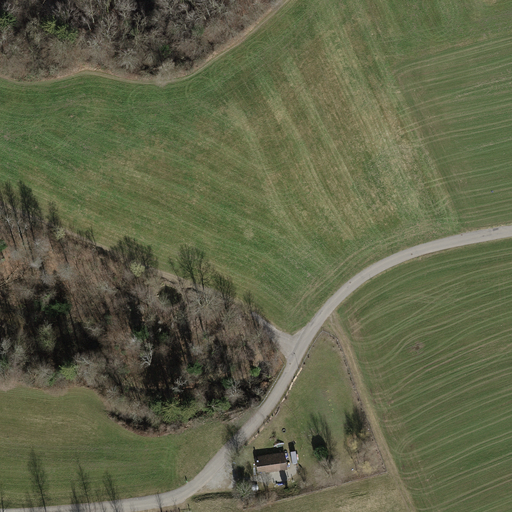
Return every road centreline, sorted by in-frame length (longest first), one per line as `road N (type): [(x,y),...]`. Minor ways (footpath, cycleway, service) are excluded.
road 1 (residential): [(511,233),(386,260),(330,308),(257,422),(187,492),(124,506),(12,511)]
road 2 (track): [(0,200),(221,298),(297,356)]
road 3 (track): [(404,511),(330,308)]
